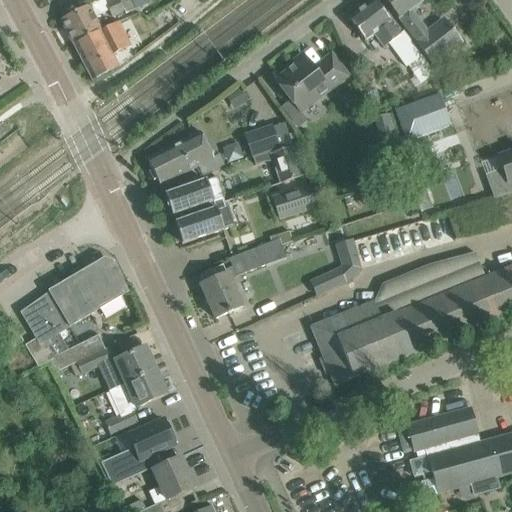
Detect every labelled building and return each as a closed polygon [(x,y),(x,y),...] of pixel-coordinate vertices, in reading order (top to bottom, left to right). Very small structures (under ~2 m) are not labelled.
[(101,0),(89,6),(60,20),(73,45),(101,30),(95,18),(109,11),(112,17),(127,10),(128,12),(140,7),(136,0),(106,0),(104,1),(103,0),(101,0)] [(373,0),(348,19),(365,42),(374,35),(384,47),(388,44),(406,68),(408,67),(420,84),(426,80),(428,82),(436,76),(422,57),(402,32),(400,34),(373,0)] [(416,41),(415,42),(432,64),(461,42),(443,20),(428,32),(411,10),(424,0),(383,0),(392,11),(416,41)] [(101,30),(73,45),(92,81),(119,67),(113,54),(130,46),(119,22),(101,30)] [(297,59),(300,62),(275,81),(300,114),(348,77),(331,55),(313,69),(302,55),(297,59)] [(237,90),(229,95),(236,107),(244,103),(250,99),(244,91),(239,94),(237,90)] [(394,111),(405,142),(450,126),(439,95),(394,111)] [(369,149),(392,148),(391,117),(368,118),(369,149)] [(271,126),(245,135),(253,158),(255,165),(262,163),(260,156),(279,149),(272,128),(271,126)] [(160,186),(199,167),(203,176),(226,169),(219,156),(213,159),(201,133),(147,159),(160,186)] [(294,146),(270,154),(280,184),(304,176),(294,146)] [(502,170),(486,175),(494,199),(511,193),(511,149),(496,155),(502,170)] [(174,216),(175,220),(224,203),(223,198),(224,197),(217,178),(165,196),(166,200),(161,201),(166,215),(171,213),(172,217),(174,216)] [(271,197),(279,221),(316,209),(307,185),(271,197)] [(511,193),(494,199),(494,200),(448,214),(456,241),(511,224),(511,193)] [(224,203),(175,220),(177,224),(174,224),(176,228),(171,230),(176,243),(181,242),(182,245),(234,227),(227,206),(226,207),(224,203)] [(422,227),(429,247),(452,239),(445,219),(422,227)] [(229,260),(233,268),(226,271),(227,274),(200,286),(216,320),(243,308),(230,280),(237,276),(237,277),(285,258),(279,240),(229,260)] [(349,243),(338,246),(344,269),(341,272),(331,277),(336,288),(346,283),(358,272),(349,243)] [(374,303),(312,328),(336,387),(511,316),(511,268),(486,279),(476,254),(429,266),(383,285),(382,286),(374,303)] [(104,262),(48,294),(68,329),(126,294),(112,264),(104,262)] [(38,368),(49,362),(58,357),(57,356),(48,341),(68,329),(48,294),(21,314),(32,329),(38,338),(25,346),(38,368)] [(70,366),(105,350),(98,336),(80,344),(57,356),(58,357),(49,362),(53,374),(70,366)] [(98,367),(109,392),(156,371),(145,348),(110,363),(105,350),(70,366),(75,377),(98,367)] [(156,371),(109,392),(108,392),(119,417),(102,423),(110,437),(137,424),(131,410),(134,409),(135,410),(149,403),(167,395),(156,371)] [(511,473),(511,434),(478,444),(477,436),(478,436),(470,409),(406,427),(407,431),(397,434),(404,456),(416,453),(418,461),(410,463),(414,478),(423,476),(425,482),(421,483),(417,486),(416,490),(417,495),(421,498),(425,499),(469,486),(473,497),(499,490),(496,479),(502,477),(511,473)] [(112,458),(99,464),(111,487),(161,465),(156,454),(171,447),(174,446),(170,435),(173,434),(168,422),(165,424),(163,420),(128,436),(136,454),(115,464),(112,458)] [(155,505),(139,511),(161,511),(158,505),(197,487),(191,473),(187,474),(180,459),(153,471),(160,487),(149,492),(155,505)]
